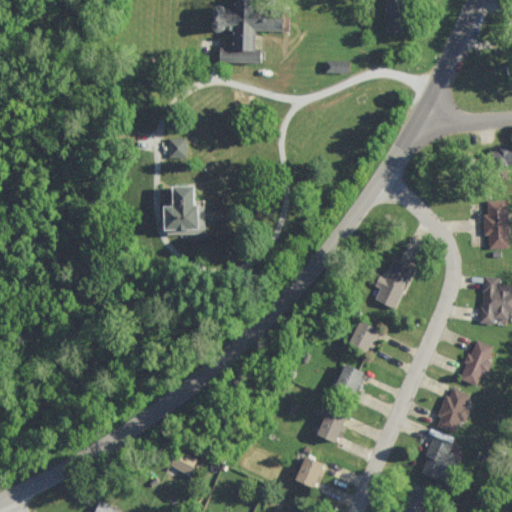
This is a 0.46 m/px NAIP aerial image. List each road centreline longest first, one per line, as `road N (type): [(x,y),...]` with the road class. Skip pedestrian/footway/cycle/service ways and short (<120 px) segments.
road 1 (residential): [(384,178),(447,231),(456,277),(361,511),(23,498)]
road 2 (tertiary): [(470,0),(384,178),(261,326),(169,410),(0,507)]
